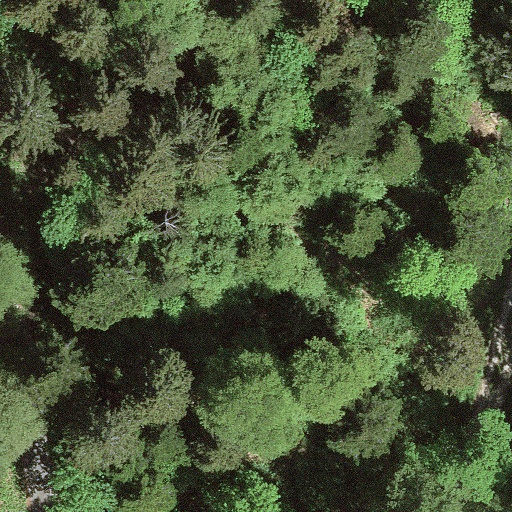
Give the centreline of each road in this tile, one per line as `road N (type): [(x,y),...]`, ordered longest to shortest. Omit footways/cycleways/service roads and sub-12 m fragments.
road 1 (unclassified): [(0,282),(45,511)]
road 2 (track): [(511,342),(465,511)]
